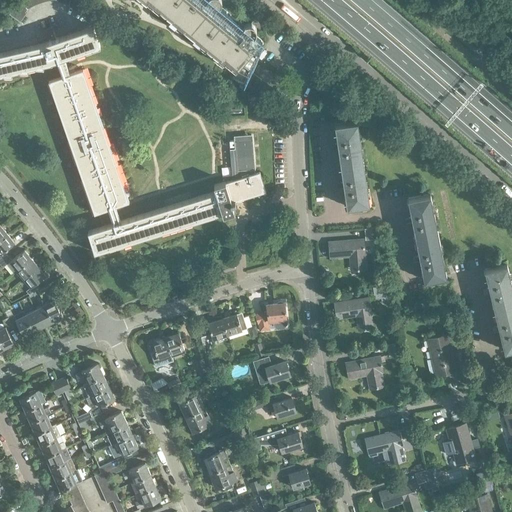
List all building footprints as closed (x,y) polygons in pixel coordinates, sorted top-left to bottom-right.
[(13,8),(24,16),(28,10),(27,10),(27,9),(27,8),(21,0),(20,0),(17,3),(16,3),(13,8)] [(144,0),(147,2),(148,0),(149,0),(224,62),(226,59),(239,70),(258,46),(250,40),(248,42),(197,0),(144,0)] [(20,21),(24,16),(13,8),(9,14),(20,21)] [(45,42),(0,52),(0,74),(4,73),(13,74),(12,71),(20,70),(28,70),(28,68),(35,66),(44,67),(44,64),(52,62),(57,60),(62,75),(51,79),(96,212),(108,208),(113,223),(88,231),(94,252),(222,212),(223,214),(235,210),(232,202),(236,201),(235,200),(262,191),(264,190),(266,190),(260,170),(256,172),(253,138),(235,140),(235,139),(229,140),(233,179),(225,181),(225,180),(214,184),(216,191),(120,221),(115,206),(127,202),(81,69),(70,73),(65,58),(100,46),(93,25),(56,38),(53,30),(53,25),(46,27),(49,32),(52,40),(50,41),(45,42)] [(346,206),(369,203),(358,120),(335,123),(338,142),(335,143),(333,144),(334,148),(336,148),(338,148),(343,181),(340,182),(338,182),(339,187),(341,187),(344,187),(346,206)] [(424,279),(446,275),(430,193),(408,197),(412,217),(409,217),(409,218),(407,218),(408,222),(410,222),(410,223),(413,222),(419,255),(417,256),(414,257),(415,261),(417,261),(418,261),(420,261),(424,279)] [(373,246),(380,245),(376,227),(364,228),(365,240),(373,239),(373,246)] [(0,261),(6,256),(8,255),(4,250),(14,242),(7,234),(0,239),(0,261)] [(363,254),(365,254),(364,238),(328,240),(329,256),(330,257),(352,255),(353,270),(365,269),(363,254)] [(8,255),(6,256),(0,261),(0,263),(3,267),(10,261),(17,270),(31,258),(24,249),(12,259),(8,255)] [(38,266),(31,258),(17,270),(23,279),(38,266)] [(504,349),(511,347),(511,284),(507,262),(485,268),(489,287),(485,288),(486,293),(491,292),(498,325),(494,326),(495,331),(500,330),(504,349)] [(38,266),(23,279),(30,287),(26,291),(30,295),(39,288),(35,283),(41,279),(42,281),(49,275),(45,271),(43,272),(38,266)] [(389,303),(388,296),(385,285),(372,286),(374,299),(381,298),(382,305),(389,303)] [(58,307),(64,303),(60,295),(61,293),(61,292),(60,290),(57,287),(54,288),(50,293),(52,296),(44,303),(44,304),(53,321),(55,323),(65,318),(65,315),(63,311),(61,312),(58,307)] [(361,329),(371,328),(369,313),(370,313),(368,297),(333,302),(336,318),(358,315),(361,329)] [(267,311),(254,315),(260,330),(270,329),(269,320),(272,320),(273,325),(277,328),(282,328),(286,324),(285,319),(284,302),(266,304),(267,311)] [(35,309),(43,326),(53,321),(44,304),(35,309)] [(34,331),(43,326),(35,309),(25,314),(34,331)] [(236,313),(222,318),(227,334),(247,328),(242,312),(236,313)] [(24,336),(34,331),(25,314),(15,319),(13,314),(7,317),(13,327),(18,325),(24,336)] [(7,317),(2,319),(5,326),(0,328),(0,339),(4,348),(14,343),(7,330),(13,327),(7,317)] [(227,334),(222,318),(207,322),(209,327),(206,327),(208,334),(210,333),(212,338),(227,334)] [(165,337),(171,355),(184,350),(178,332),(165,337)] [(436,374),(456,369),(447,333),(428,338),(436,374)] [(165,337),(152,341),(156,352),(152,353),(156,363),(173,359),(171,355),(165,337)] [(403,359),(399,341),(387,344),(389,356),(395,355),(396,361),(403,359)] [(254,344),(257,356),(265,354),(261,342),(254,344)] [(202,358),(206,370),(207,373),(213,370),(216,370),(211,355),(202,358)] [(268,356),(253,361),(260,383),(290,374),(288,367),(287,362),(286,362),(286,360),(271,365),(268,356)] [(382,372),(384,371),(381,357),(346,364),(349,378),(371,374),(373,388),(385,386),(382,372)] [(201,375),(207,373),(206,370),(202,358),(195,360),(201,375)] [(88,382),(104,374),(98,363),(96,363),(96,362),(88,366),(88,367),(82,370),(82,371),(76,374),(79,380),(85,377),(88,382)] [(213,370),(207,373),(200,376),(204,383),(216,377),(213,370)] [(88,382),(83,384),(89,396),(87,397),(109,386),(109,385),(104,374),(88,382)] [(71,390),(70,387),(65,375),(59,378),(57,379),(62,391),(64,390),(65,393),(70,391),(71,390)] [(170,389),(181,384),(178,378),(167,383),(170,389)] [(62,391),(57,379),(51,382),(56,393),(62,391)] [(109,386),(87,397),(90,403),(92,408),(99,405),(99,406),(104,403),(105,404),(114,399),(114,398),(115,398),(109,386)] [(46,401),(41,389),(36,391),(36,390),(34,390),(32,389),(28,391),(29,393),(19,397),(23,404),(24,404),(26,408),(41,401),(41,403),(46,401)] [(186,416),(201,410),(205,408),(198,393),(194,395),(179,402),(186,416)] [(246,412),(268,405),(265,397),(243,404),(246,412)] [(293,412),(296,411),(291,397),(268,404),(270,411),(274,409),(277,417),(285,415),(286,416),(294,413),(293,412)] [(44,408),(41,403),(41,401),(26,408),(25,409),(28,416),(29,415),(31,420),(46,413),(46,414),(51,412),(49,406),(44,408)] [(207,414),(205,408),(201,410),(186,416),(193,431),(200,428),(202,433),(210,429),(208,425),(213,423),(209,413),(207,414)] [(79,423),(93,416),(91,410),(76,417),(79,423)] [(120,411),(119,410),(110,415),(110,416),(105,418),(105,419),(99,422),(101,427),(104,426),(106,432),(111,430),(127,423),(121,411),(120,411)] [(46,413),(31,420),(30,420),(33,427),(34,426),(36,431),(51,424),(46,414),(46,413)] [(73,416),(66,419),(68,424),(71,423),(75,422),(73,416)] [(93,416),(79,423),(81,428),(96,422),(93,416)] [(233,431),(245,426),(242,418),(229,424),(233,431)] [(450,439),(443,441),(447,453),(453,451),(457,462),(476,456),(473,447),(480,445),(478,438),(471,440),(466,422),(447,427),(450,439)] [(51,424),(35,432),(38,439),(39,438),(41,442),(60,434),(56,423),(51,425),(51,424)] [(106,432),(106,433),(111,444),(116,442),(132,434),(127,423),(111,430),(106,432)] [(403,429),(399,430),(365,438),(369,454),(390,448),(394,462),(405,460),(402,446),(403,446),(401,439),(410,437),(412,444),(419,442),(414,424),(403,427),(403,429)] [(246,427),(233,431),(237,445),(250,441),(246,427)] [(275,438),(272,431),(256,436),(250,439),(252,445),(259,443),(271,443),(271,444),(279,444),(282,451),(303,445),(298,431),(275,438)] [(46,454),(66,445),(64,441),(63,441),(63,440),(62,440),(60,434),(41,442),(40,443),(43,450),(44,449),(46,454)] [(132,434),(116,442),(119,448),(113,451),(115,456),(122,453),(122,454),(127,451),(128,452),(137,448),(137,447),(138,446),(132,434)] [(46,454),(45,455),(48,462),(49,461),(51,465),(66,458),(62,449),(66,447),(66,445),(46,454)] [(219,451),(219,452),(204,457),(209,471),(230,464),(225,449),(219,451)] [(76,468),(71,457),(66,459),(66,458),(51,465),(50,466),(53,473),(54,472),(56,477),(76,468)] [(106,469),(119,463),(117,458),(104,464),(106,469)] [(134,480),(150,473),(146,462),(144,463),(143,462),(133,466),(134,467),(129,469),(129,470),(123,472),(125,478),(132,475),(134,480)] [(106,469),(108,475),(108,476),(122,469),(119,463),(106,469)] [(232,487),(231,482),(237,480),(230,464),(209,471),(216,488),(223,485),(224,490),(232,487)] [(296,471),(294,464),(280,469),(280,468),(264,473),(266,479),(282,474),(282,475),(289,473),(293,488),(311,482),(306,467),(296,471)] [(77,468),(76,468),(56,477),(55,478),(58,484),(59,484),(61,489),(64,487),(76,482),(82,480),(77,468)] [(96,480),(108,475),(106,469),(100,471),(94,474),(96,480)] [(426,469),(419,471),(414,473),(418,484),(423,482),(425,489),(431,487),(426,469)] [(150,473),(134,480),(139,492),(156,485),(150,473)] [(99,486),(111,481),(108,476),(108,475),(96,480),(99,486)] [(0,492),(8,488),(2,477),(0,477),(0,492)] [(251,490),(260,486),(263,485),(261,478),(257,479),(249,482),(248,483),(251,490)] [(495,489),(492,478),(476,482),(478,488),(483,486),(484,492),(495,489)] [(111,481),(99,486),(101,491),(113,486),(111,481)] [(409,511),(415,511),(421,510),(417,496),(412,481),(379,492),(384,507),(405,500),(409,511)] [(78,488),(76,483),(76,482),(64,487),(67,493),(78,488)] [(156,485),(139,492),(142,499),(136,502),(138,507),(145,504),(145,505),(150,503),(150,504),(160,500),(160,499),(161,498),(156,485)] [(253,497),(262,494),(266,493),(263,485),(260,486),(251,490),(253,497)] [(104,497),(116,492),(113,486),(101,491),(104,497)] [(67,493),(70,499),(81,494),(78,488),(67,493)] [(116,492),(104,497),(106,502),(118,497),(116,492)] [(471,511),(491,511),(487,493),(468,498),(471,511)] [(71,505),(84,500),(81,494),(70,499),(71,504),(70,504),(71,505)] [(113,502),(117,511),(124,511),(119,499),(113,502)] [(71,505),(75,511),(86,506),(84,500),(71,505)] [(272,511),(280,511),(290,509),(287,502),(271,507),(272,511)] [(317,511),(314,502),(294,509),(294,511),(317,511)]
